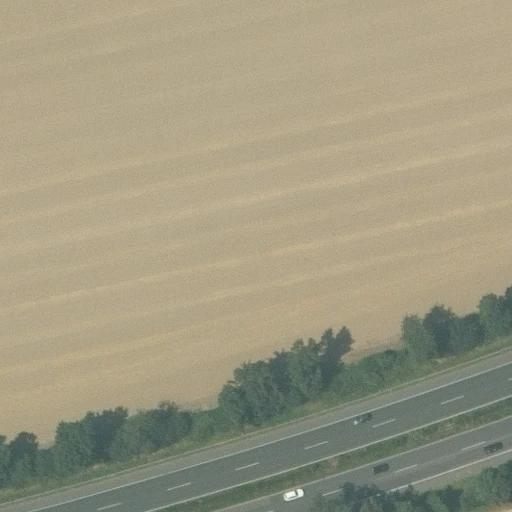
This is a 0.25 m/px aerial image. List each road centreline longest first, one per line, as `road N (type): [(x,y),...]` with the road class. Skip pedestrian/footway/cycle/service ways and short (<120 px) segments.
road 1 (track): [(0,453),(280,381),(511,300)]
road 2 (motorway): [(511,373),(350,431),(71,511)]
road 3 (motorway): [(240,511),(511,425)]
